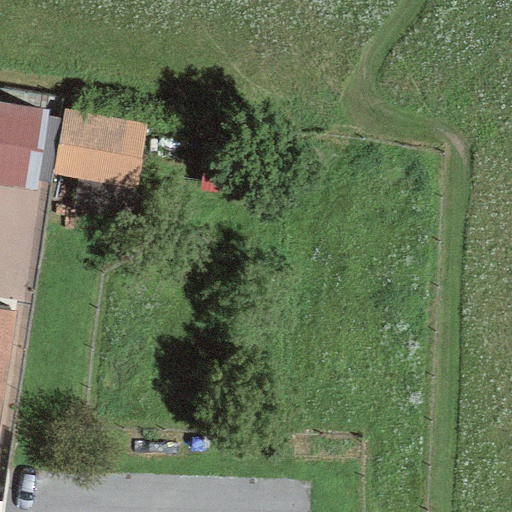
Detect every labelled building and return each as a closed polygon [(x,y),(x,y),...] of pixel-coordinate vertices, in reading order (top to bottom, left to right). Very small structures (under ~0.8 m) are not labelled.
[(42,101),(0,96),(0,177),(32,182),(42,101)] [(147,120),(64,105),(53,171),(77,176),(133,187),(147,120)] [(254,154),(197,149),(194,187),(251,191),(254,154)] [(133,187),(77,176),(71,208),(127,219),(133,187)] [(0,450),(7,452),(30,319),(0,314),(0,450)]
